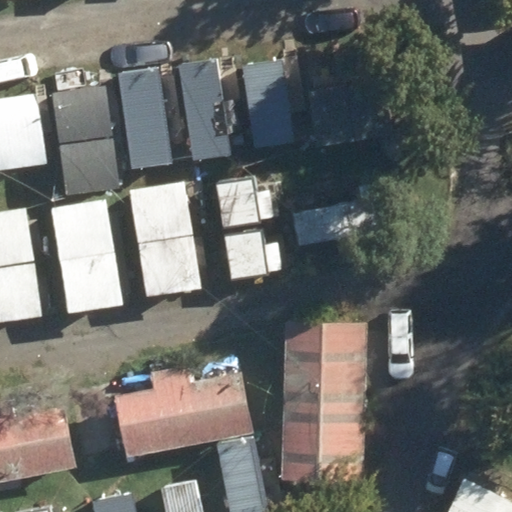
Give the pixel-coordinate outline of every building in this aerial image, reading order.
[(222,63),(181,69),(194,156),(235,149),(222,63)] [(394,67),(317,80),(328,143),(405,129),(394,67)] [(286,68),(249,71),(256,158),(293,155),(286,68)] [(121,84),(66,93),(81,191),(136,182),(121,84)] [(0,127),(10,197),(43,192),(30,98),(0,102),(0,127)] [(375,176),(294,190),(303,241),(383,227),(375,176)] [(280,482),(363,485),(369,324),(284,322),(280,482)] [(114,397),(126,459),(254,436),(243,375),(193,384),(191,369),(152,376),(155,390),(114,397)] [(0,484),(78,470),(66,407),(15,417),(13,402),(0,404),(0,484)] [(219,511),(212,467),(169,475),(175,511),(219,511)] [(136,511),(129,478),(82,488),(86,511),(136,511)]
